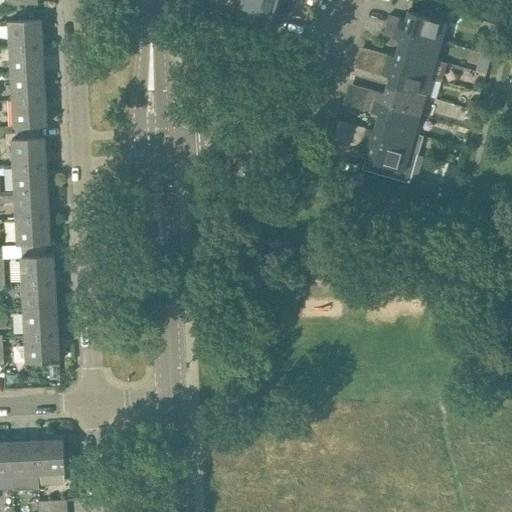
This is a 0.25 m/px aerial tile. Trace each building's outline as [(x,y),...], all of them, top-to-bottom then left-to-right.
[(301,5),(284,0),(235,0),(234,5),(279,19),(281,10),(298,15),(301,5)] [(389,14),(386,26),(441,41),(447,21),(408,10),(406,19),(389,14)] [(42,19),(8,21),(9,47),(43,45),(42,19)] [(436,60),(441,41),(386,26),(383,35),(400,40),(397,48),(436,60)] [(43,45),(9,47),(11,73),(44,72),(43,45)] [(431,77),(436,60),(397,48),(395,56),(378,51),(375,62),(431,77)] [(389,76),(387,85),(425,96),(431,77),(375,62),(372,72),(389,76)] [(44,72),(11,73),(12,100),(46,98),(44,72)] [(420,114),(425,96),(387,85),(384,93),(368,88),(365,98),(420,114)] [(15,138),(41,137),(40,125),(47,125),(46,98),(12,100),(14,126),(15,138)] [(376,122),(415,133),(420,114),(365,98),(362,108),(379,113),(376,122)] [(469,99),(467,108),(475,110),(478,102),(469,99)] [(465,107),(461,120),(472,124),(472,122),(475,110),(467,108),(465,107)] [(423,135),(415,133),(376,122),(374,130),(357,125),(354,137),(418,154),(423,135)] [(15,139),(11,140),(13,165),(46,163),(45,137),(41,137),(15,138),(15,139)] [(410,183),(418,154),(354,137),(351,145),(368,150),(363,169),(410,183)] [(46,163),(13,165),(14,191),(48,189),(46,163)] [(449,163),(444,178),(456,182),(457,178),(461,166),(449,163)] [(422,181),(419,191),(437,196),(432,184),(422,181)] [(14,191),(0,192),(1,202),(15,201),(16,218),(49,216),(48,189),(14,191)] [(49,216),(16,218),(17,245),(22,244),(22,256),(47,255),(47,243),(51,243),(49,216)] [(22,256),(21,256),(22,283),(55,281),(54,255),(47,255),(22,256)] [(55,281),(22,283),(24,309),(57,308),(55,281)] [(57,308),(24,309),(25,336),(58,334),(57,308)] [(58,334),(25,336),(26,362),(60,361),(58,334)] [(37,440),(39,473),(66,472),(64,439),(37,440)] [(13,475),(39,473),(37,440),(11,442),(13,475)] [(0,475),(13,475),(11,442),(0,442),(0,475)] [(38,501),(38,511),(67,511),(67,499),(38,501)]
